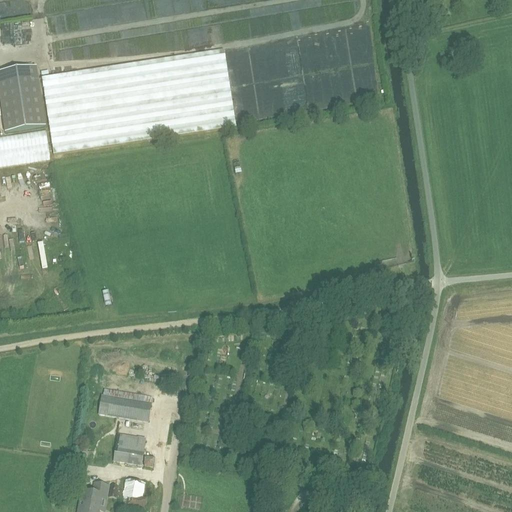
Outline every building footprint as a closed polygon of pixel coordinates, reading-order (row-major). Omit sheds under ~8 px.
[(53,156),(236,128),(224,51),(41,79),(53,156)] [(45,128),(36,68),(0,73),(0,105),(4,134),(45,128)] [(45,130),(0,137),(0,167),(50,160),(45,130)] [(101,395),(98,416),(148,424),(152,404),(101,395)] [(144,452),(115,447),(113,463),(141,467),(144,452)] [(125,480),(124,491),(118,491),(119,487),(111,486),(108,498),(117,500),(117,498),(123,499),(121,509),(143,511),(145,511),(147,499),(143,499),(145,483),(125,480)] [(81,492),(77,511),(97,511),(99,499),(107,500),(110,486),(93,484),(92,494),(81,492)] [(341,496),(339,505),(344,506),(357,509),(359,498),(341,495),(341,496)]
